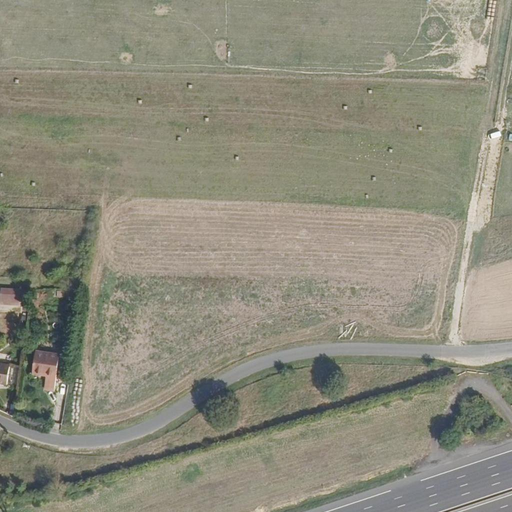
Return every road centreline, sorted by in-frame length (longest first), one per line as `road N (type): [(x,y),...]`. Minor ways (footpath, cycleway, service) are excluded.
road 1 (unclassified): [(511,348),(300,352),(236,371),(118,441),(75,444),(0,421)]
road 2 (track): [(452,351),(510,0)]
road 3 (motorway): [(511,468),(380,511)]
